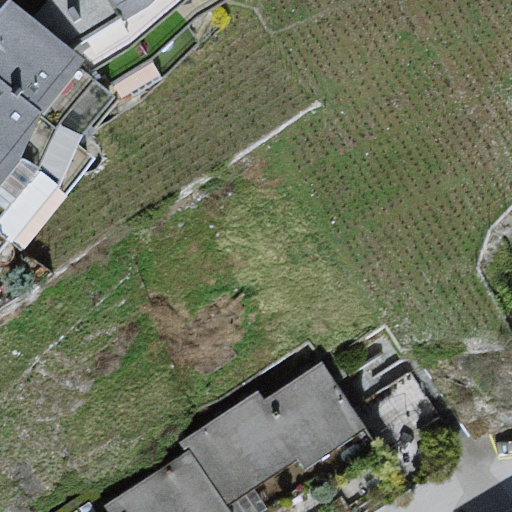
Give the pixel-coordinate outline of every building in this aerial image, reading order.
[(0,232),(15,244),(57,185),(83,138),(117,99),(104,88),(79,65),(84,59),(33,16),(14,0),(5,0),(0,7),(0,232)] [(46,0),(33,16),(84,59),(79,65),(104,88),(154,57),(198,13),(218,0),(46,0)] [(0,260),(15,244),(0,232),(0,260)] [(395,455),(339,368),(266,414),(315,491),(322,501),(395,455)] [(282,511),(315,491),(266,414),(257,400),(183,447),(192,460),(225,511),(282,511)] [(225,511),(192,460),(111,511),(225,511)]
